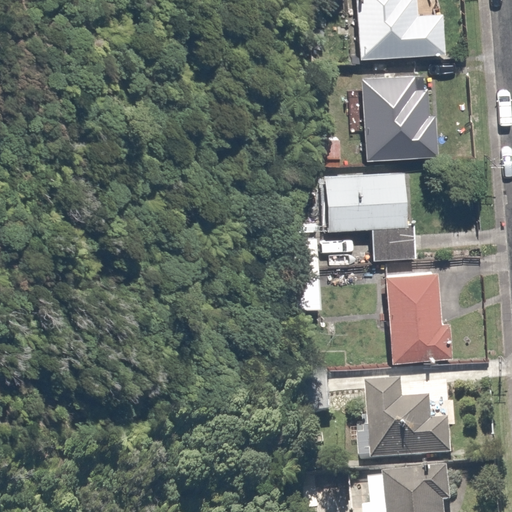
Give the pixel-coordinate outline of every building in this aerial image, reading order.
[(376,3),(311,1),(308,89),(388,92),(390,52),(374,51),(376,3)] [(309,128),(313,168),(347,164),(343,124),(309,128)] [(347,164),(313,168),(319,224),(357,220),(403,215),(397,159),(347,164)] [(403,215),(357,220),(361,257),(407,252),(403,215)] [(310,236),(284,239),(293,307),(319,304),(310,236)] [(435,261),(376,265),(381,357),(441,354),(435,261)] [(442,369),(353,373),(357,459),(447,454),(442,369)] [(449,511),(445,462),(360,469),(363,511),(449,511)]
